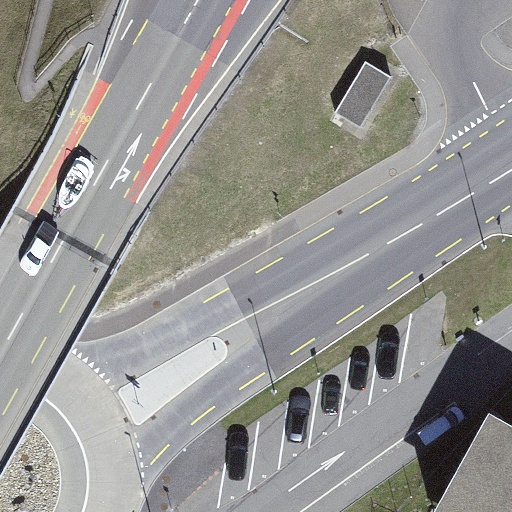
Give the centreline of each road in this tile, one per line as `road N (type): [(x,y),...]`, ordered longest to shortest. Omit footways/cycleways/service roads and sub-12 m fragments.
road 1 (primary): [(0,358),(200,0)]
road 2 (secondary): [(511,162),(287,304)]
road 3 (secondary): [(116,490),(168,426),(243,370),(287,304)]
road 4 (secondary): [(287,304),(203,316),(97,373),(63,379)]
road 5 (secondary): [(116,490),(107,427),(63,379)]
